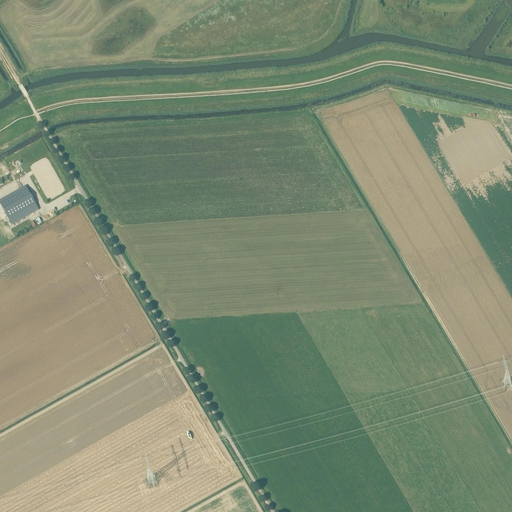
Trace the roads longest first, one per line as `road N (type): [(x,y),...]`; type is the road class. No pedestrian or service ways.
road 1 (track): [(272,511),(19,83)]
road 2 (unknown): [(511,85),(381,61),(309,82),(88,98),(35,112)]
